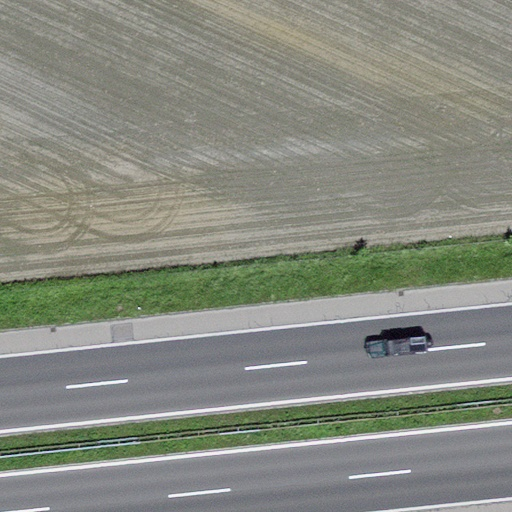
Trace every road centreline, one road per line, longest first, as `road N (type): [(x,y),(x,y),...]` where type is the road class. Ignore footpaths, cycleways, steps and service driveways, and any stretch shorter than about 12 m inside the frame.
road 1 (motorway): [(511,342),(0,395)]
road 2 (motorway): [(41,511),(511,463)]
